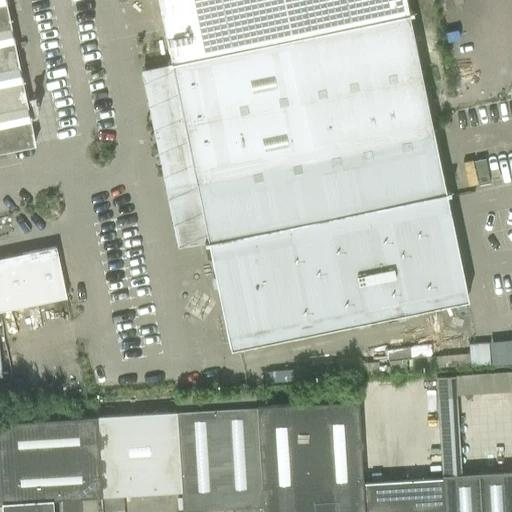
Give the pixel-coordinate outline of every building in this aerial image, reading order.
[(0,0),(0,151),(34,145),(3,0),(0,0)] [(156,0),(169,60),(166,61),(166,64),(170,63),(407,14),(411,14),(411,11),(407,11),(404,0),(156,0)] [(444,194),(448,193),(448,190),(444,191),(407,14),(170,63),(206,240),(203,240),(203,243),(207,243),(444,194)] [(484,160),(472,162),(477,186),(489,184),(484,160)] [(402,312),(466,299),(444,194),(207,243),(229,348),(396,313),(402,312)] [(0,258),(0,311),(66,297),(55,247),(0,258)] [(511,341),(491,344),(492,367),(511,365),(511,341)] [(488,343),(468,344),(469,355),(470,367),(490,365),(488,343)] [(470,367),(469,355),(265,372),(266,384),(470,367)] [(511,370),(454,375),(455,395),(511,390),(511,370)] [(460,475),(455,395),(454,375),(436,376),(442,476),(460,475)] [(357,400),(256,406),(261,511),(364,511),(362,483),(361,483),(357,400)] [(261,511),(256,406),(176,412),(180,491),(182,511),(231,508),(231,511),(261,511)] [(176,412),(96,417),(101,496),(180,491),(176,412)] [(96,417),(0,423),(0,489),(1,504),(1,511),(52,511),(52,500),(85,497),(101,496),(96,417)] [(511,511),(511,471),(460,475),(442,476),(444,511),(511,511)] [(441,478),(362,483),(364,511),(444,511),(442,476),(441,476),(441,478)]
